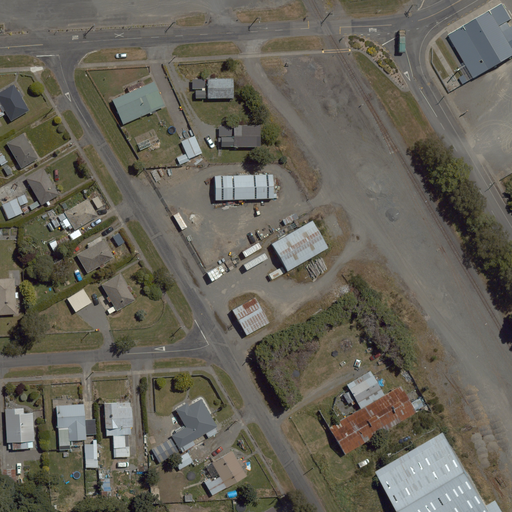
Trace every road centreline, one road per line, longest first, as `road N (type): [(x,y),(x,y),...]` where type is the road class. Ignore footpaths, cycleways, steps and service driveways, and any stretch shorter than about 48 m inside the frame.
road 1 (residential): [(58,43),(400,24)]
road 2 (residential): [(58,43),(69,92),(216,339)]
road 3 (residential): [(400,24),(416,84),(511,245)]
road 4 (residential): [(0,362),(199,348),(216,339)]
road 5 (residential): [(216,339),(316,511)]
